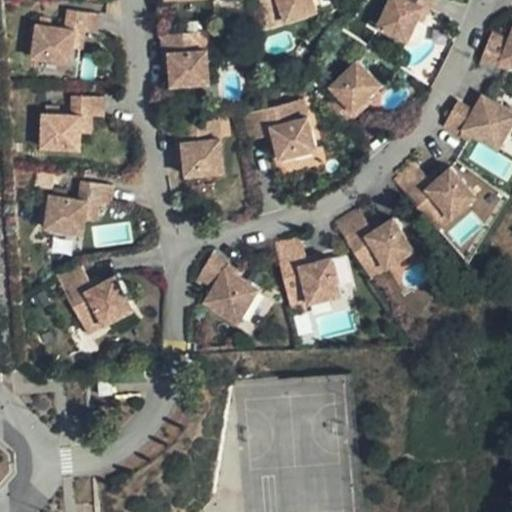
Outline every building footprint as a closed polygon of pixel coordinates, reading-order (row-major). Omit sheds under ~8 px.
[(255,0),(260,12),(277,5),(282,17),(313,5),(311,0),(255,0)] [(425,7),(428,0),(383,0),(374,18),(372,24),(402,39),(414,17),(420,5),(425,7)] [(277,5),(260,12),(265,24),(282,17),(277,5)] [(420,5),(414,17),(419,19),(425,7),(420,5)] [(67,64),(69,48),(70,33),(83,34),(95,36),(97,15),(61,10),(58,30),(46,30),(33,29),(31,28),(27,59),(67,64)] [(36,16),(33,29),(46,30),(47,17),(36,16)] [(477,55),(495,62),(498,57),(506,60),(511,62),(511,19),(506,35),(489,27),(477,55)] [(203,27),(190,28),(191,45),(205,44),(203,27)] [(190,28),(159,31),(161,54),(170,54),(170,69),(170,83),(208,79),(205,44),(191,45),(190,28)] [(70,33),(69,48),(81,49),(83,34),(70,33)] [(336,86),(322,102),(347,123),(364,102),(359,98),(364,92),(380,73),(354,52),(331,82),(336,86)] [(170,54),(161,54),(163,70),(170,69),(170,54)] [(498,57),(495,62),(504,66),(506,60),(498,57)] [(511,96),(494,88),(491,94),(485,107),(475,100),(457,126),(466,133),(475,124),(489,134),(505,146),(511,134),(511,96)] [(291,111),(308,108),(303,91),(287,95),(291,111)] [(359,98),(364,102),(369,96),(364,92),(359,98)] [(54,115),(41,116),(38,116),(38,149),(79,149),(79,136),(79,118),(89,119),(102,119),(102,96),(66,95),(65,115),(54,115)] [(287,95),(239,108),(244,135),(264,131),(275,128),(277,138),(279,151),(281,161),(318,149),(308,108),(291,111),(287,95)] [(41,106),(41,116),(54,115),(54,107),(41,106)] [(181,161),(186,176),(223,170),(223,157),(223,134),(209,135),(209,117),(205,117),(177,120),(181,161)] [(209,135),(223,134),(221,117),(209,117),(209,135)] [(79,118),(79,136),(89,135),(89,119),(79,118)] [(475,124),(466,133),(480,144),(489,134),(475,124)] [(267,141),(277,138),(275,128),(264,131),(267,141)] [(420,166),(398,183),(431,225),(444,214),(454,226),(463,218),(479,205),(455,175),(446,182),(438,188),(432,181),(420,166)] [(440,175),(432,181),(438,188),(446,182),(440,175)] [(67,201),(53,199),(51,199),(47,231),(84,236),(85,225),(88,206),(99,208),(113,210),(116,188),(82,184),(80,203),(67,201)] [(54,190),(53,199),(67,201),(68,192),(54,190)] [(88,206),(85,225),(96,227),(99,208),(88,206)] [(359,213),(336,229),(365,273),(379,264),(387,276),(415,258),(393,226),(384,232),(375,238),(370,230),(359,213)] [(444,214),(431,225),(433,227),(442,235),(454,226),(444,214)] [(379,224),(370,230),(375,238),(384,232),(379,224)] [(302,246),(274,251),(288,303),(303,300),(306,314),(342,305),(332,267),(319,270),(310,273),(307,264),(302,246)] [(317,262),(307,264),(310,273),(319,270),(317,262)] [(230,280),(234,273),(218,263),(200,289),(217,300),(209,313),(240,335),(262,301),(237,284),(230,280)] [(379,264),(365,273),(373,286),(387,276),(379,264)] [(84,267),(58,280),(83,329),(102,319),(108,329),(137,314),(119,282),(105,288),(97,292),(93,285),(84,267)] [(241,278),(234,273),(230,280),(237,284),(241,278)] [(101,281),(93,285),(97,292),(105,288),(101,281)] [(303,300),(288,303),(292,318),(306,314),(303,300)] [(102,319),(83,329),(89,340),(108,329),(102,319)]
